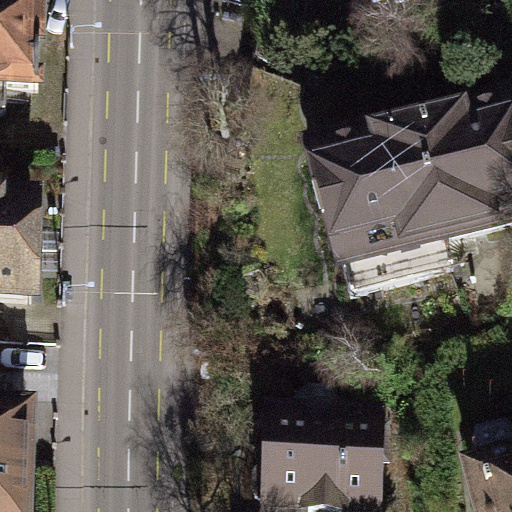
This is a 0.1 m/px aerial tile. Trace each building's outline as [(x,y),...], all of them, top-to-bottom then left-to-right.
[(0,0),(0,113),(7,109),(7,92),(38,93),(39,14),(18,14),(17,0),(0,0)] [(367,0),(373,19),(443,0),(367,0)] [(360,148),(312,160),(349,299),(453,271),(446,242),(511,224),(511,145),(502,108),(376,142),(374,136),(358,140),(360,148)] [(0,301),(33,302),(35,206),(0,205),(0,301)] [(317,420),(269,420),(269,469),(253,481),(255,498),(269,510),(269,511),(375,511),(376,421),(359,421),(359,408),(342,388),(317,387),(317,420)] [(0,511),(27,511),(28,399),(0,398),(0,511)] [(475,456),(480,475),(477,476),(484,507),(478,509),(478,511),(511,511),(511,440),(505,433),(478,439),(475,456)]
